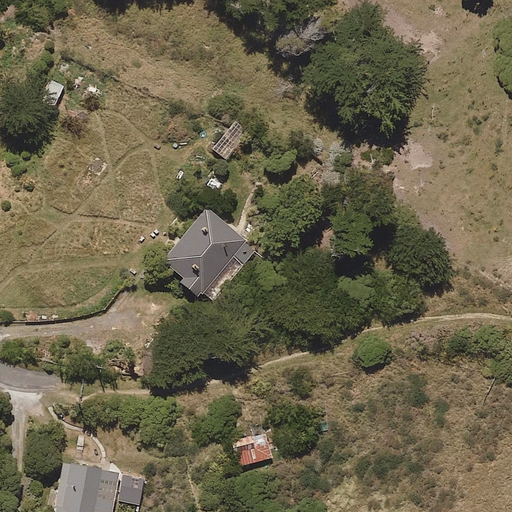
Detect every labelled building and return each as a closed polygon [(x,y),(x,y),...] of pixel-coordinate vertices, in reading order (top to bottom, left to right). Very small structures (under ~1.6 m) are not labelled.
[(62,85),(50,80),(41,103),(53,107),(62,85)] [(244,134),(230,123),(211,147),(225,158),(244,134)] [(112,164),(95,153),(70,192),(87,203),(112,164)] [(255,250),(204,207),(160,259),(182,278),(179,282),(198,298),(219,273),(229,282),(255,250)] [(271,458),(265,433),(230,441),(235,466),(271,458)] [(144,479),(61,463),(52,511),(110,511),(113,499),(139,504),(144,479)]
